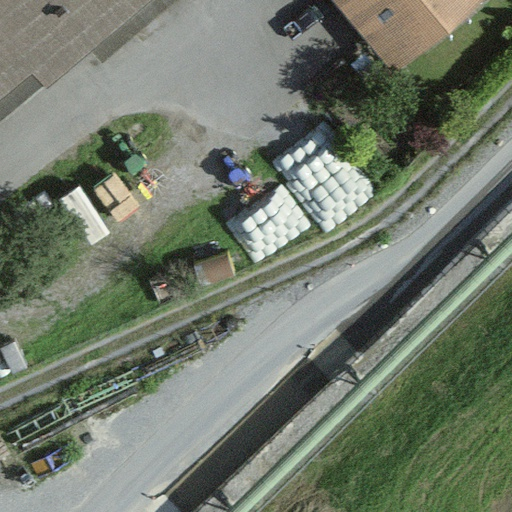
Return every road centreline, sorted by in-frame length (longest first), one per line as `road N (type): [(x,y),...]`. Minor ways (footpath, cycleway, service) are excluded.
road 1 (track): [(511,169),(156,511)]
road 2 (track): [(212,11),(0,170)]
